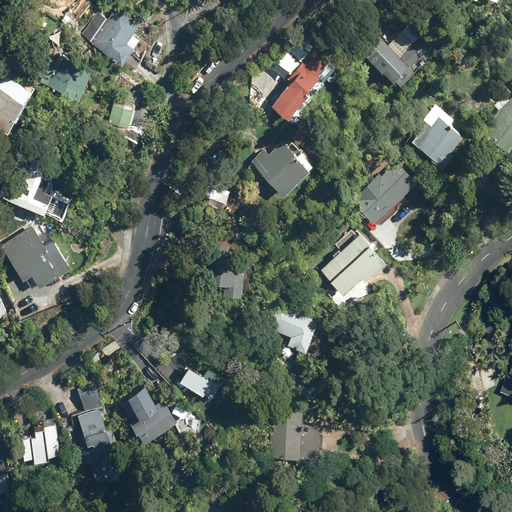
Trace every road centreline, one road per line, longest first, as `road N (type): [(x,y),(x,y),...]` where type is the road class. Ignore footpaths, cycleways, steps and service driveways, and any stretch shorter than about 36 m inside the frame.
road 1 (residential): [(299,0),(227,61),(189,109),(165,154),(135,281),(122,303),(63,355),(0,384)]
road 2 (residential): [(477,511),(424,433),(420,388),(444,299),(511,234)]
